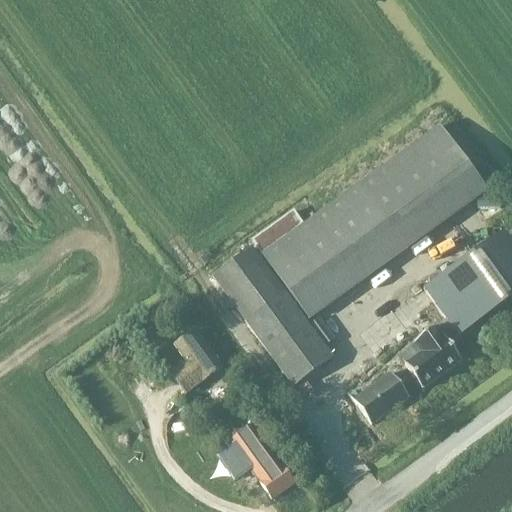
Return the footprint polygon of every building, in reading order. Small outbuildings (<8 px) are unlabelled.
[(293,233),(276,245),(265,231),(250,241),(307,321),(486,192),(438,127),(293,233)] [(250,249),(210,278),(292,388),(332,359),(250,249)] [(433,327),(411,343),(418,353),(402,365),(419,389),(459,361),(446,344),(486,315),(451,267),(420,288),(445,322),(435,329),(433,327)] [(407,278),(386,287),(390,296),(411,287),(407,278)] [(184,363),(168,375),(184,395),(220,368),(193,331),(173,347),(184,363)] [(387,373),(351,400),(371,426),(406,400),(387,373)] [(234,449),(218,460),(233,480),(247,470),(270,502),(293,485),(269,451),(254,430),(232,446),(234,449)]
